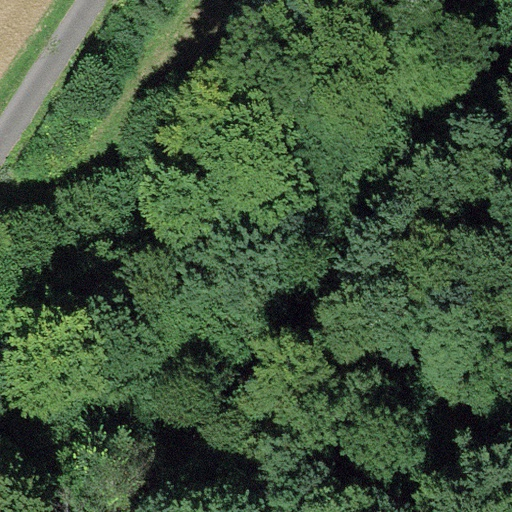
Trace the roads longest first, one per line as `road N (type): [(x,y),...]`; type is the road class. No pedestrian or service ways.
road 1 (track): [(169,511),(429,199),(511,118)]
road 2 (unclassified): [(90,0),(0,145)]
